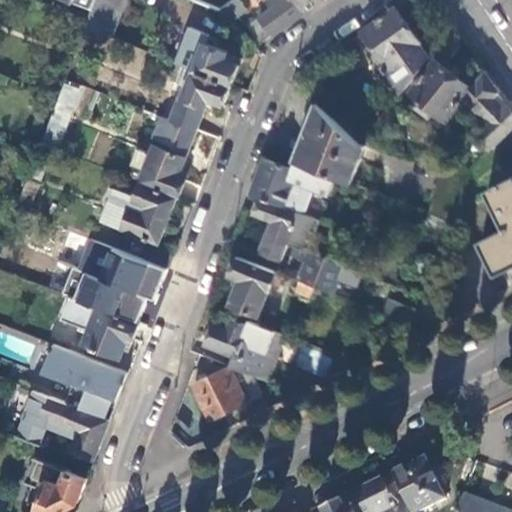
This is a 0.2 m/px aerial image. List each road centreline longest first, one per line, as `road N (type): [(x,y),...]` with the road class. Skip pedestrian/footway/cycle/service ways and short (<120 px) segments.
road 1 (residential): [(357,0),(279,54),(121,457),(125,511)]
road 2 (primary): [(511,339),(161,511)]
